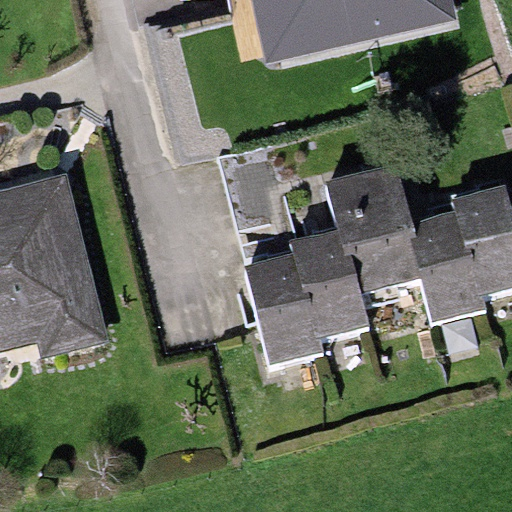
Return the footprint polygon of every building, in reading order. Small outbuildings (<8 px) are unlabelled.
[(447,17),(443,0),(255,0),(268,56),(447,17)] [(373,314),(427,295),(414,258),(390,187),(335,206),(352,255),(373,314)] [(68,201),(0,216),(0,356),(48,346),(51,361),(100,350),(68,201)] [(511,246),(501,213),(457,228),(462,241),(487,314),(511,305),(511,246)] [(487,314),(462,241),(414,258),(427,295),(445,345),(492,329),(487,314)] [(373,314),(352,255),(303,272),(333,362),(383,345),(373,314)] [(333,362),(303,272),(255,288),(286,378),(333,362)]
